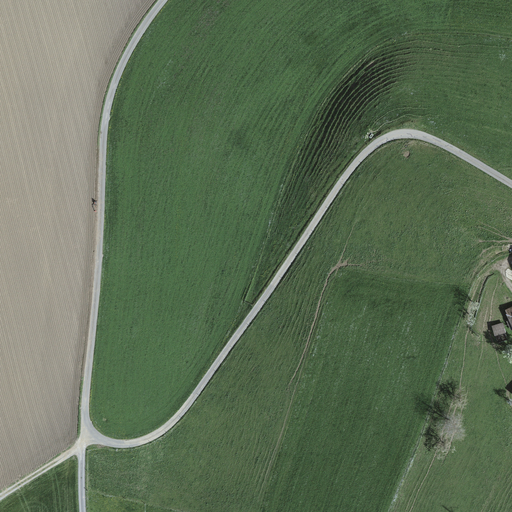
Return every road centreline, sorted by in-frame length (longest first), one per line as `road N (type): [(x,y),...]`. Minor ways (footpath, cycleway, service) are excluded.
road 1 (track): [(511,185),(423,136),(376,143),(344,176),(169,424),(140,442),(112,444),(93,436),(82,413)]
road 2 (track): [(79,451),(105,116),(127,53),(163,0)]
